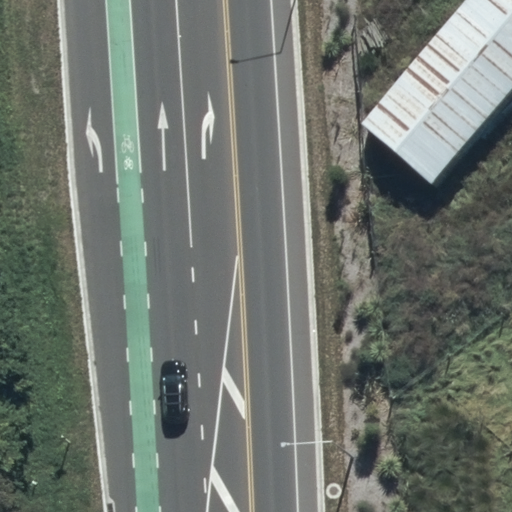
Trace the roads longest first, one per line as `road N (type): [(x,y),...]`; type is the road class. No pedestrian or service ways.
road 1 (tertiary): [(204,509),(109,273),(87,0)]
road 2 (secondary): [(204,509),(171,0)]
